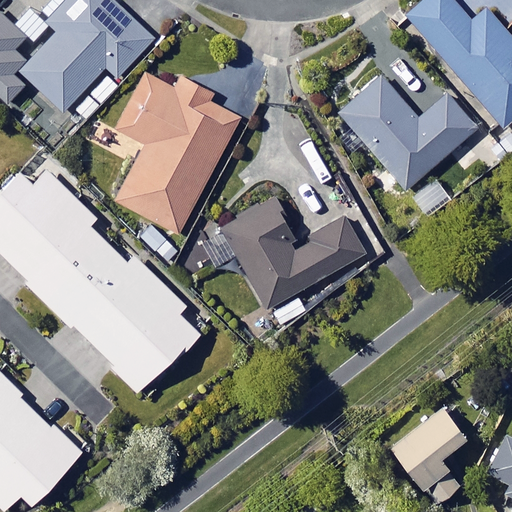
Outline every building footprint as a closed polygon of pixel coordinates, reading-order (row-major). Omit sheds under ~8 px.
[(151,35),(114,0),(56,0),(40,17),(47,23),(31,41),(0,11),(0,95),(4,99),(26,77),(60,109),(103,63),(114,74),(151,35)] [(467,18),(451,0),(416,0),(403,12),(499,124),(511,112),(511,38),(511,39),(482,4),(467,18)] [(171,84),(141,69),(112,125),(142,140),(113,198),(177,230),(235,114),(205,99),(210,89),(177,73),(171,84)] [(414,116),(378,73),(335,108),(401,186),(473,125),(444,91),(414,116)] [(92,212),(38,160),(24,175),(15,166),(0,181),(0,254),(135,385),(168,351),(172,354),(202,322),(127,250),(121,256),(84,220),(92,212)] [(285,224),(268,193),(196,234),(212,263),(232,251),(263,306),(362,249),(341,213),(286,244),(277,228),(285,224)] [(0,505),(16,489),(27,499),(77,446),(0,371),(0,505)] [(457,427),(436,402),(385,445),(431,500),(456,479),(431,449),(457,427)] [(511,434),(500,428),(480,467),(505,480),(501,489),(511,494),(511,434)]
